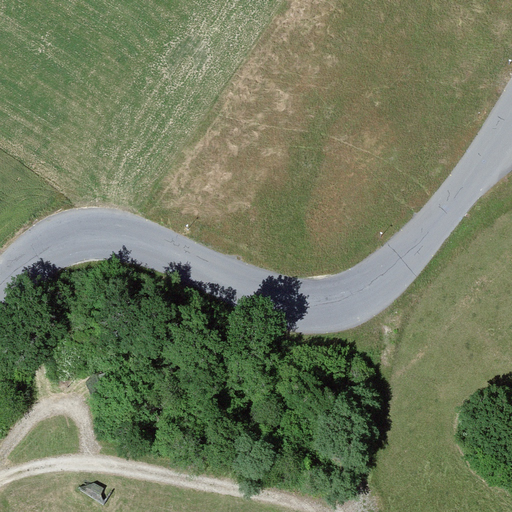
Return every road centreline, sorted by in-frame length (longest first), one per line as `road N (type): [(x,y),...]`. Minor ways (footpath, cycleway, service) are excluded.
road 1 (unclassified): [(511,133),(409,259),(359,297),(307,305),(114,236),(73,241),(18,265),(0,287)]
road 2 (track): [(300,511),(285,500),(114,461),(81,458),(0,479)]
